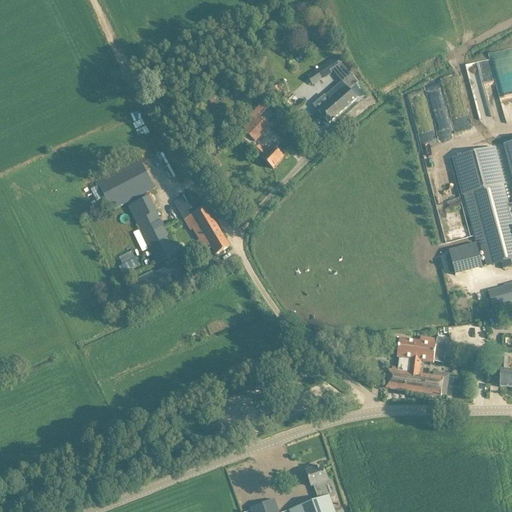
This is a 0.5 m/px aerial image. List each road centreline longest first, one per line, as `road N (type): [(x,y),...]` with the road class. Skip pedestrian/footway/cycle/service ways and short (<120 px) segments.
road 1 (unclassified): [(380,410),(297,336),(235,242),(239,224),(373,98)]
road 2 (unclassified): [(84,511),(215,460),(380,410)]
road 3 (track): [(94,0),(186,177),(226,223),(239,224)]
road 4 (unclassified): [(380,410),(511,410)]
